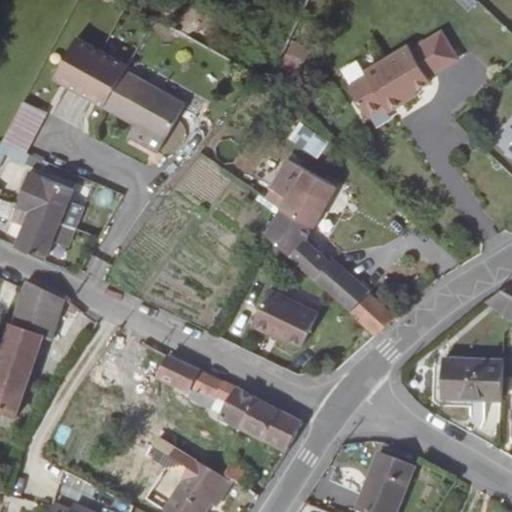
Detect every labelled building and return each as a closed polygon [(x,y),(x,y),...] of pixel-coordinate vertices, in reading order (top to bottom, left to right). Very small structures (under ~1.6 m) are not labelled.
[(478,0),(455,0),(468,12),(479,1),(478,0)] [(370,78),(352,89),(371,119),(388,108),(392,114),(421,96),(419,93),(434,83),(432,78),(462,59),(445,32),(413,52),(410,47),(367,74),(370,78)] [(128,64),(77,36),(55,78),(105,106),(125,71),(128,64)] [(293,42),(281,66),(299,75),(311,51),(293,42)] [(185,105),(125,71),(105,106),(105,107),(136,124),(129,137),(158,153),(185,105)] [(26,153),(48,113),(23,101),(1,142),(26,153)] [(317,156),(326,140),(303,127),(294,142),(317,156)] [(281,208),(270,228),(300,246),(289,257),(315,281),(332,264),(307,240),(336,187),(288,159),(271,188),(287,198),(281,208)] [(68,202),(73,189),(31,171),(17,205),(18,206),(32,211),(75,228),(76,228),(84,209),(68,202)] [(281,208),(287,198),(271,188),(265,198),(281,208)] [(26,225),(32,211),(18,206),(12,220),(26,225)] [(26,225),(16,248),(45,261),(53,239),(68,245),(75,228),(32,211),(26,225)] [(300,246),(270,228),(266,235),(289,257),(300,246)] [(332,264),(315,281),(351,311),(368,294),(333,262),(332,264)] [(0,357),(0,411),(15,417),(43,337),(51,340),(64,300),(26,281),(23,289),(0,357)] [(0,330),(1,331),(10,285),(1,283),(0,288),(0,330)] [(507,293),(502,289),(484,302),(506,315),(507,293)] [(302,347),(317,314),(270,290),(252,326),(271,336),(272,333),(285,339),(302,347)] [(402,311),(379,291),(373,297),(396,319),(402,311)] [(378,336),(396,319),(373,297),(370,294),(352,312),(378,336)] [(272,333),(271,336),(284,342),(285,339),(272,333)] [(201,371),(168,357),(158,379),(190,394),(202,372),(201,371)] [(502,400),(504,362),(444,360),(442,396),(502,400)] [(202,372),(190,394),(188,396),(211,409),(218,396),(231,401),(223,415),(221,420),(240,430),(258,401),(233,388),(202,372)] [(218,396),(211,409),(223,415),(231,401),(218,396)] [(286,453),(302,423),(258,401),(240,430),(256,438),(286,453)] [(252,446),(256,438),(240,430),(237,437),(252,446)] [(216,508),(232,482),(219,475),(181,451),(173,464),(176,465),(164,484),(176,492),(164,511),(166,511),(204,511),(210,504),(216,508)] [(357,511),(397,511),(415,468),(380,454),(357,511)] [(232,461),(223,474),(244,488),(252,475),(232,461)]
